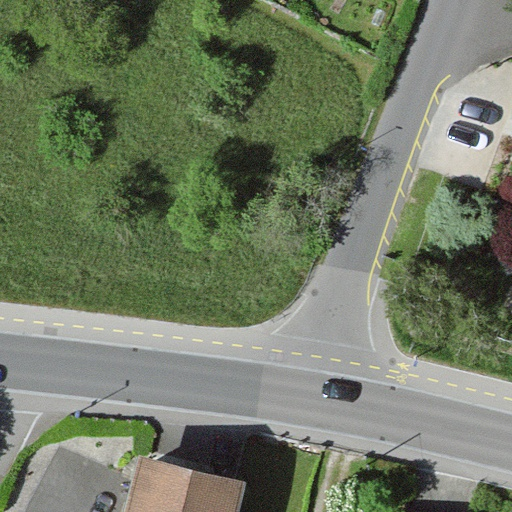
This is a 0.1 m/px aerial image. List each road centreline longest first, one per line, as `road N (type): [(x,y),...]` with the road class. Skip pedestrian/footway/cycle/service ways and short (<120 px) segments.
road 1 (residential): [(307,398),(451,0)]
road 2 (secondary): [(0,357),(307,398)]
road 3 (secondary): [(307,398),(511,440)]
